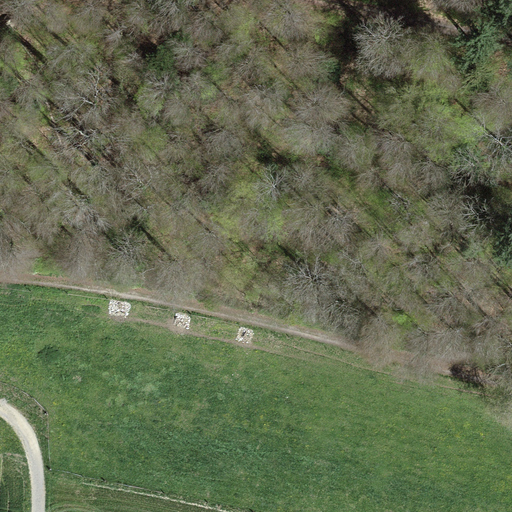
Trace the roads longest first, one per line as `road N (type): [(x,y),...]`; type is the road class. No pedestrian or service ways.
road 1 (track): [(0,278),(85,288),(511,391)]
road 2 (track): [(320,0),(511,40)]
road 3 (track): [(0,405),(12,411),(38,457),(34,511)]
